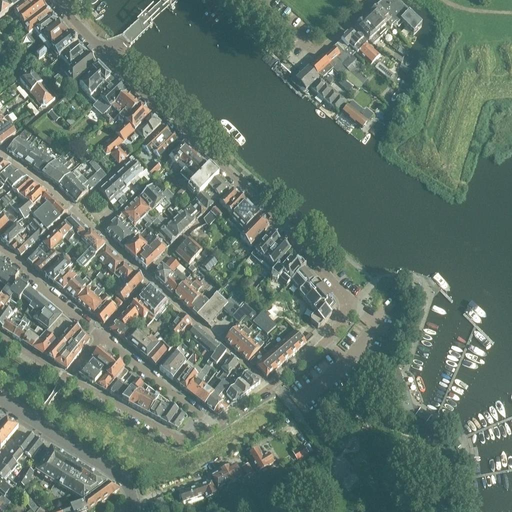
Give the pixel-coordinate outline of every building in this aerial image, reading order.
[(0,18),(24,0),(6,0),(0,5),(0,18)] [(36,0),(27,0),(13,11),(24,26),(45,9),(39,2),(36,0)] [(400,22),(413,35),(421,26),(393,0),(385,0),(377,8),(395,27),(400,22)] [(377,8),(376,8),(369,15),(383,28),(386,25),(390,29),(392,26),(394,28),(395,27),(377,8)] [(28,36),(52,17),(45,9),(24,26),(21,28),(28,36)] [(383,28),(369,15),(361,22),(376,35),(379,39),(384,34),(380,31),(383,28)] [(37,40),(58,24),(52,17),(28,36),(26,38),(31,45),(37,40)] [(376,35),(361,22),(354,28),(372,45),(377,41),(373,37),(376,35)] [(51,51),(70,37),(58,24),(37,40),(44,49),(34,57),(38,62),(39,63),(52,52),(51,51)] [(355,39),(349,32),(336,44),(342,51),(348,45),(357,54),(366,44),(358,36),(355,39)] [(51,51),(52,52),(59,60),(60,59),(77,45),(70,37),(51,51)] [(342,51),(336,44),(322,57),(332,69),(340,77),(341,75),(357,89),(362,85),(345,71),(346,70),(341,65),(349,58),(342,51)] [(366,44),(357,54),(369,66),(374,70),(377,65),(379,64),(375,61),(379,57),(366,44)] [(64,75),(86,56),(83,53),(77,45),(60,59),(65,65),(59,69),(61,72),(57,76),(60,79),(64,75)] [(397,52),(404,56),(406,51),(400,48),(397,52)] [(403,59),(395,54),(393,58),(400,63),(403,59)] [(64,75),(72,85),(95,65),(89,59),(86,56),(64,75)] [(332,69),(322,57),(310,68),(317,75),(317,74),(323,78),(332,69)] [(345,71),(362,85),(369,91),(373,85),(351,66),(355,61),(351,57),(349,58),(341,65),(346,70),(345,71)] [(32,66),(34,69),(39,75),(45,71),(39,63),(38,62),(32,66)] [(374,70),(392,85),(395,79),(377,65),(374,70)] [(107,79),(98,68),(79,86),(82,89),(89,97),(95,104),(102,97),(97,92),(109,80),(107,79)] [(17,78),(19,81),(29,73),(26,70),(17,78)] [(291,79),(298,87),(302,92),(317,79),(308,70),(303,75),(299,71),(291,79)] [(45,107),(54,100),(31,72),(29,73),(19,81),(41,108),(45,107)] [(310,89),(317,95),(326,84),(319,78),(310,89)] [(117,88),(109,80),(97,92),(102,97),(95,104),(91,107),(102,117),(124,95),(117,88)] [(326,84),(317,95),(324,101),(333,90),(326,84)] [(324,101),(331,106),(340,96),(333,90),(324,101)] [(109,126),(112,123),(132,102),(127,98),(124,95),(102,117),(101,118),(109,126)] [(340,96),(331,106),(338,112),(347,102),(340,96)] [(117,128),(123,122),(139,108),(132,102),(112,123),(117,128)] [(366,109),(365,110),(363,112),(352,102),(342,114),(360,130),(373,115),(366,109)] [(150,117),(139,108),(123,122),(125,123),(115,133),(119,136),(115,137),(105,145),(104,150),(107,153),(112,152),(120,145),(133,131),(135,133),(150,117)] [(58,117),(52,110),(48,113),(54,120),(58,117)] [(6,116),(3,118),(3,119),(0,121),(0,133),(9,127),(8,126),(12,123),(6,116)] [(133,131),(120,145),(125,151),(129,147),(129,148),(139,138),(138,138),(139,136),(143,140),(159,125),(150,117),(135,133),(133,131)] [(162,126),(141,147),(148,155),(152,151),(159,159),(178,140),(162,126)] [(9,127),(0,133),(0,145),(14,134),(9,127)] [(13,156),(25,142),(30,137),(27,135),(24,133),(22,135),(7,152),(13,156)] [(13,156),(19,160),(35,141),(34,141),(31,139),(28,144),(25,142),(13,156)] [(39,145),(35,141),(19,160),(24,164),(38,148),(37,147),(39,145)] [(125,151),(120,145),(112,152),(121,162),(129,155),(125,151)] [(196,157),(183,145),(168,161),(176,168),(177,167),(183,172),(196,157)] [(40,146),(38,148),(24,164),(30,168),(46,150),(40,146)] [(80,149),(75,155),(82,163),(88,157),(80,149)] [(30,168),(32,169),(36,172),(52,155),(46,150),(30,168)] [(57,162),(42,176),(48,180),(68,161),(74,155),(71,152),(65,157),(64,155),(63,156),(65,159),(60,165),(57,162)] [(52,155),(36,172),(42,176),(57,162),(58,160),(52,155)] [(208,168),(202,162),(196,157),(183,172),(180,175),(191,186),(208,168)] [(132,163),(131,161),(122,169),(136,184),(144,176),(148,180),(151,176),(146,171),(135,160),(132,163)] [(0,176),(10,169),(0,161),(0,176)] [(68,161),(48,180),(57,186),(70,175),(65,170),(71,164),(68,161)] [(146,171),(151,176),(160,168),(155,163),(146,171)] [(92,168),(97,174),(101,170),(95,164),(92,168)] [(217,177),(211,171),(208,168),(191,186),(188,188),(198,197),(202,193),(217,177)] [(0,176),(6,183),(17,174),(10,169),(0,176)] [(136,184),(122,169),(114,176),(126,189),(130,185),(132,187),(136,184)] [(101,170),(97,174),(95,175),(100,181),(105,176),(101,170)] [(17,174),(6,183),(11,190),(25,179),(17,174)] [(64,192),(76,180),(70,175),(57,186),(58,187),(64,192)] [(82,186),(69,198),(75,204),(88,192),(86,190),(89,186),(91,189),(100,181),(95,175),(94,175),(95,176),(87,183),(83,187),(82,186)] [(126,189),(114,176),(106,183),(120,198),(121,199),(124,203),(127,200),(122,196),(123,195),(121,193),(126,189)] [(76,180),(64,192),(69,198),(82,186),(83,187),(87,183),(81,177),(77,181),(76,180)] [(229,188),(220,179),(217,177),(202,193),(213,204),(219,198),(229,188)] [(12,191),(17,196),(32,184),(25,179),(11,190),(12,191)] [(106,183),(98,191),(109,204),(114,199),(116,201),(120,198),(106,183)] [(24,201),(25,201),(38,188),(32,184),(17,196),(24,201)] [(139,198),(152,211),(157,207),(164,199),(160,195),(152,186),(139,198)] [(169,194),(164,199),(170,205),(186,189),(183,186),(172,197),(169,194)] [(25,201),(32,208),(28,212),(30,214),(33,217),(41,209),(38,205),(37,206),(36,204),(46,194),(43,192),(38,188),(25,201)] [(160,195),(164,199),(169,194),(165,190),(160,195)] [(221,207),(225,211),(239,198),(232,191),(218,204),(210,213),(216,218),(217,220),(222,215),(217,210),(221,207)] [(195,200),(197,201),(206,210),(213,204),(202,193),(198,197),(195,200)] [(46,205),(50,209),(56,203),(46,194),(36,204),(37,206),(38,205),(41,209),(46,205)] [(2,198),(8,204),(11,201),(6,195),(2,198)] [(138,197),(132,203),(152,224),(156,220),(158,218),(155,215),(153,218),(149,214),(152,211),(139,198),(138,197)] [(244,203),(239,198),(225,211),(228,214),(220,222),(224,225),(230,219),(244,203)] [(8,204),(14,211),(17,207),(11,201),(8,204)] [(18,208),(17,207),(14,211),(23,221),(30,214),(28,212),(32,208),(25,201),(24,201),(25,202),(18,208)] [(192,217),(196,221),(206,210),(197,201),(191,206),(189,204),(183,211),(191,219),(192,217)] [(50,209),(60,219),(67,212),(56,203),(50,209)] [(152,224),(132,203),(126,209),(139,223),(142,220),(146,224),(143,227),(146,230),(151,225),(152,224)] [(230,219),(243,232),(258,216),(244,203),(230,219)] [(46,205),(41,209),(33,217),(36,220),(38,222),(41,219),(49,229),(60,219),(50,209),(46,205)] [(191,219),(183,211),(179,206),(172,212),(188,229),(194,222),(191,219)] [(120,215),(132,227),(137,232),(138,233),(141,230),(137,225),(139,223),(126,209),(120,215)] [(188,229),(172,212),(169,209),(166,212),(172,219),(169,221),(182,234),(188,229)] [(0,237),(10,227),(16,222),(6,213),(1,219),(0,217),(0,237)] [(216,218),(210,213),(204,219),(206,224),(208,226),(216,218)] [(80,224),(71,216),(63,225),(70,233),(80,224)] [(156,220),(176,240),(182,234),(169,221),(167,219),(162,219),(159,216),(158,218),(156,220)] [(258,216),(243,232),(239,237),(251,248),(257,242),(255,240),(268,226),(258,216)] [(122,225),(116,218),(103,231),(109,237),(122,225)] [(29,248),(49,229),(41,219),(38,222),(36,220),(29,227),(26,230),(30,235),(23,243),(29,248)] [(8,247),(26,230),(29,227),(23,220),(16,226),(0,241),(8,247)] [(156,232),(170,246),(176,240),(156,220),(152,224),(151,225),(154,228),(156,226),(158,229),(156,232)] [(78,242),(88,232),(80,224),(70,233),(78,242)] [(70,233),(63,225),(54,233),(61,240),(63,238),(73,247),(76,244),(78,242),(70,233)] [(109,237),(115,242),(128,230),(122,225),(109,237)] [(132,227),(128,230),(115,242),(122,248),(135,236),(133,235),(137,232),(132,227)] [(29,248),(23,243),(30,235),(26,230),(8,247),(19,257),(29,248)] [(104,246),(95,238),(88,232),(78,242),(76,244),(78,246),(80,243),(89,251),(88,252),(89,253),(93,252),(96,255),(104,246)] [(50,252),(55,247),(61,240),(54,233),(42,244),(50,252)] [(129,255),(131,257),(134,260),(154,239),(150,234),(142,242),(129,255)] [(254,251),(264,260),(279,242),(270,234),(254,251)] [(145,270),(155,260),(168,247),(157,236),(154,239),(134,260),(145,270)] [(129,255),(142,242),(137,238),(124,250),(129,255)] [(182,247),(195,258),(202,251),(189,239),(182,247)] [(289,251),(279,242),(264,260),(273,268),(289,251)] [(42,244),(26,262),(43,276),(58,261),(50,252),(42,244)] [(74,264),(77,267),(82,272),(94,258),(105,247),(104,246),(96,255),(93,252),(89,253),(88,252),(77,264),(72,260),(71,261),(66,257),(61,261),(69,268),(74,264)] [(94,258),(100,264),(101,264),(111,253),(105,247),(94,258)] [(195,258),(182,247),(176,254),(189,266),(195,258)] [(111,253),(101,264),(107,269),(117,258),(111,253)] [(206,272),(215,263),(209,256),(200,266),(206,272)] [(107,269),(108,271),(110,273),(106,277),(109,280),(113,275),(123,264),(117,258),(107,269)] [(179,266),(172,259),(164,268),(171,275),(179,266)] [(279,266),(278,265),(271,273),(286,286),(291,281),(302,269),(304,266),(299,261),(297,260),(295,262),(291,259),(290,261),(289,260),(285,265),(284,264),(279,270),(277,268),(279,266)] [(0,281),(8,287),(18,274),(12,269),(11,270),(6,266),(6,265),(0,260),(0,281)] [(44,277),(52,284),(53,284),(69,268),(61,261),(44,277)] [(69,268),(53,284),(62,291),(75,278),(71,273),(77,267),(74,264),(69,268)] [(120,288),(130,295),(142,281),(123,264),(113,275),(118,279),(120,278),(125,283),(120,288)] [(154,278),(163,286),(170,278),(172,276),(162,267),(154,278)] [(299,295),(300,297),(315,314),(310,320),(311,324),(318,330),(321,329),(332,316),(331,315),(336,310),(336,307),(331,302),(333,299),(319,283),(316,283),(315,283),(302,269),(291,281),(300,292),(299,292),(299,295)] [(173,280),(170,278),(163,286),(172,294),(182,284),(190,275),(186,272),(182,276),(181,275),(178,280),(175,278),(173,280)] [(75,278),(62,291),(67,295),(75,301),(86,288),(91,283),(85,278),(81,283),(75,278)] [(17,304),(28,289),(18,282),(9,295),(5,292),(2,296),(9,301),(11,303),(13,300),(17,304)] [(181,302),(197,285),(193,282),(189,286),(185,282),(174,293),(175,297),(181,302)] [(200,288),(197,285),(181,302),(188,309),(200,296),(196,292),(200,288)] [(148,287),(135,302),(152,318),(152,319),(166,303),(148,287)] [(86,288),(75,301),(86,310),(96,298),(101,292),(97,289),(92,294),(86,288)] [(114,294),(123,303),(130,295),(120,288),(114,294)] [(15,306),(16,307),(36,323),(49,307),(29,290),(28,289),(17,304),(15,306)] [(257,301),(263,295),(256,289),(251,295),(257,301)] [(212,298),(196,316),(199,319),(210,329),(214,325),(211,323),(223,309),(228,303),(226,302),(216,293),(212,298)] [(96,298),(86,310),(93,316),(94,316),(106,303),(109,299),(104,295),(100,301),(96,298)] [(7,305),(9,301),(2,296),(0,298),(0,315),(3,310),(7,305)] [(204,300),(200,296),(188,309),(196,316),(212,298),(209,296),(204,300)] [(113,303),(118,308),(122,304),(117,299),(113,303)] [(227,314),(235,304),(229,299),(226,302),(228,303),(223,309),(227,314)] [(150,320),(152,318),(135,302),(129,308),(138,317),(141,320),(145,316),(150,320)] [(94,316),(103,324),(115,311),(106,303),(94,316)] [(235,304),(227,314),(233,318),(241,309),(240,309),(235,304)] [(7,305),(3,310),(0,315),(0,329),(2,330),(8,321),(15,312),(7,305)] [(239,324),(245,317),(252,323),(257,318),(251,311),(243,305),(240,309),(241,309),(233,318),(239,324)] [(36,323),(48,332),(61,317),(49,307),(36,323)] [(129,308),(121,317),(117,321),(126,329),(138,317),(129,308)] [(257,318),(252,323),(266,335),(276,327),(262,312),(257,318)] [(167,329),(178,339),(191,324),(179,313),(167,329)] [(45,334),(57,344),(60,341),(72,327),(61,317),(48,332),(45,334)] [(2,330),(12,337),(24,320),(23,319),(21,323),(13,318),(10,323),(8,321),(2,330)] [(29,323),(24,320),(12,337),(21,343),(22,343),(27,335),(23,333),(26,328),(29,323)] [(132,333),(126,329),(117,321),(109,329),(125,342),(132,333)] [(72,327),(60,341),(67,347),(71,343),(80,333),(72,327)] [(216,345),(210,340),(195,327),(187,336),(204,350),(200,356),(207,362),(219,348),(216,345)] [(224,341),(232,348),(248,330),(245,327),(241,332),(236,328),(224,341)] [(22,343),(31,349),(38,342),(35,340),(41,331),(37,328),(33,333),(26,328),(23,333),(27,335),(22,343)] [(132,333),(125,342),(154,366),(169,349),(161,341),(157,345),(150,339),(148,341),(135,330),(132,333)] [(252,333),(248,330),(232,348),(240,355),(252,341),(247,338),(252,333)] [(298,351),(306,345),(294,331),(289,335),(285,331),(283,333),(298,351)] [(71,343),(81,351),(88,341),(80,333),(71,343)] [(283,333),(282,333),(279,336),(282,341),(279,344),(290,358),(298,351),(283,333)] [(31,349),(45,358),(57,344),(45,334),(38,342),(31,349)] [(60,341),(57,344),(45,358),(53,363),(62,352),(67,347),(60,341)] [(256,346),(252,341),(240,355),(247,361),(263,344),(261,341),(256,346)] [(71,343),(67,347),(62,352),(73,361),(81,351),(71,343)] [(279,344),(278,344),(273,348),(270,344),(267,346),(282,364),(290,358),(279,344)] [(282,364),(267,346),(263,349),(267,354),(263,357),(274,371),(282,364)] [(219,348),(207,362),(206,364),(209,367),(212,363),(219,368),(228,356),(219,348)] [(113,382),(123,370),(99,350),(92,359),(107,372),(105,375),(113,382)] [(65,370),(73,361),(62,352),(53,363),(65,370)] [(185,364),(172,354),(158,370),(172,381),(185,364)] [(227,376),(237,363),(229,357),(220,370),(222,371),(216,378),(221,382),(226,375),(227,376)] [(266,377),(274,371),(263,357),(258,362),(254,357),(249,363),(253,366),(254,365),(266,377)] [(107,372),(92,359),(85,367),(102,379),(105,375),(107,372)] [(185,364),(172,381),(179,386),(192,369),(185,364)] [(194,380),(185,391),(194,398),(203,387),(200,384),(211,369),(209,367),(206,364),(201,371),(194,380)] [(259,383),(239,365),(232,373),(240,381),(239,381),(249,390),(259,383)] [(192,369),(179,386),(185,391),(194,380),(201,371),(194,366),(192,369)] [(102,379),(85,367),(78,376),(96,386),(102,379)] [(123,370),(113,382),(105,392),(121,401),(130,390),(132,387),(130,385),(135,379),(130,375),(123,385),(119,382),(126,372),(123,370)] [(410,406),(400,375),(399,372),(398,372),(387,404),(415,423),(418,418),(410,412),(413,408),(410,406)] [(233,389),(241,397),(249,390),(239,381),(240,381),(232,373),(230,376),(237,383),(232,388),(233,389)] [(105,375),(102,379),(96,386),(105,392),(113,382),(105,375)] [(135,394),(142,385),(135,379),(130,385),(132,387),(130,390),(135,394)] [(203,387),(194,398),(203,405),(211,396),(221,383),(218,380),(209,391),(203,387)] [(211,396),(203,405),(212,412),(225,397),(225,396),(223,394),(228,388),(222,383),(221,383),(211,396)] [(142,385),(135,394),(127,405),(135,409),(147,389),(142,385)] [(225,397),(232,403),(241,397),(233,389),(232,388),(225,396),(225,397)] [(147,416),(158,397),(147,389),(135,409),(145,414),(147,416)] [(130,390),(121,401),(127,405),(135,394),(130,390)] [(169,406),(163,401),(158,397),(147,416),(159,422),(169,406)] [(217,415),(228,407),(232,403),(225,397),(212,412),(217,415)] [(169,406),(159,422),(167,426),(178,412),(169,406)] [(178,412),(167,426),(176,430),(186,418),(178,412)] [(5,420),(0,426),(0,447),(17,428),(5,420)] [(36,440),(35,439),(27,434),(15,448),(23,455),(24,455),(36,440)] [(426,436),(420,444),(430,453),(437,444),(426,436)] [(30,460),(43,444),(36,440),(24,455),(23,455),(17,463),(18,464),(18,463),(23,467),(22,467),(23,468),(22,470),(19,474),(21,475),(25,469),(26,469),(30,464),(24,459),(26,457),(30,460)] [(23,455),(15,448),(7,458),(22,470),(23,468),(22,467),(23,467),(18,463),(18,464),(17,463),(23,455)] [(297,460),(308,453),(304,448),(294,454),(297,460)] [(35,473),(53,484),(68,460),(50,449),(35,473)] [(262,458),(258,451),(248,457),(258,473),(262,478),(271,473),(268,468),(268,467),(273,464),(268,455),(262,458)] [(22,470),(7,458),(0,466),(15,479),(19,474),(22,470)] [(86,470),(68,460),(53,484),(71,494),(86,470)] [(248,476),(247,476),(245,478),(248,483),(256,478),(248,464),(243,467),(248,476)] [(15,479),(0,466),(0,480),(3,483),(7,479),(15,485),(16,484),(21,475),(19,474),(15,479)] [(219,474),(226,487),(226,488),(237,482),(241,479),(234,466),(230,468),(228,469),(227,468),(223,470),(223,472),(219,474)] [(33,474),(26,469),(25,469),(21,475),(16,484),(24,489),(33,474)] [(71,494),(77,498),(81,491),(82,492),(85,486),(87,488),(95,476),(86,470),(71,494)] [(209,479),(211,483),(216,492),(221,490),(222,493),(226,491),(224,488),(226,487),(219,474),(209,479)] [(96,491),(102,487),(107,483),(95,476),(87,488),(85,486),(82,492),(81,491),(77,498),(81,501),(83,500),(89,496),(96,491)] [(3,483),(0,480),(0,494),(3,498),(5,496),(6,497),(9,496),(10,495),(10,492),(9,491),(11,489),(3,483)] [(107,483),(102,487),(110,496),(119,490),(107,483)] [(218,494),(216,492),(211,483),(200,487),(180,495),(183,503),(159,511),(172,511),(207,499),(218,494)] [(102,487),(96,491),(103,502),(110,496),(102,487)] [(35,507),(22,491),(20,496),(30,510),(35,507)] [(103,502),(96,491),(89,496),(96,507),(103,502)] [(83,500),(81,501),(87,511),(88,511),(96,507),(89,496),(83,500)] [(87,511),(81,501),(69,505),(71,511),(87,511)]
